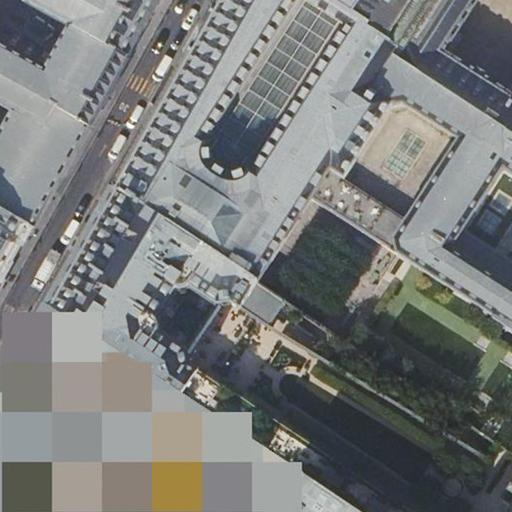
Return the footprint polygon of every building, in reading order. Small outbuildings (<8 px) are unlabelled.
[(0,0),(0,211),(31,229),(33,230),(61,179),(107,97),(154,14),(161,0),(0,0)] [(511,0),(218,0),(192,46),(164,96),(134,150),(113,187),(154,216),(166,198),(220,234),(209,252),(257,284),(272,262),(297,220),(297,219),(309,198),(511,330),(511,0)] [(79,246),(44,309),(297,478),(349,511),(511,511),(511,487),(510,491),(511,492),(511,511),(377,511),(215,404),(191,389),(199,375),(188,367),(186,357),(159,339),(160,334),(159,328),(156,323),(177,292),(184,293),(188,291),(192,288),(218,306),(231,304),(240,310),(241,309),(267,327),(284,303),(257,284),(209,252),(154,216),(113,187),(79,246)] [(0,286),(1,284),(11,265),(10,264),(21,244),(22,244),(31,229),(0,211),(0,286)] [(186,357),(218,306),(192,288),(188,291),(184,293),(177,292),(156,323),(159,328),(160,334),(159,339),(186,357)] [(44,309),(11,368),(0,387),(0,502),(33,445),(119,502),(118,503),(120,504),(122,502),(121,501),(162,442),(161,442),(165,436),(175,442),(173,445),(237,487),(238,484),(248,491),(234,511),(275,511),(297,478),(44,309)] [(408,511),(224,392),(215,404),(377,511),(408,511)] [(349,511),(297,478),(275,511),(349,511)]
